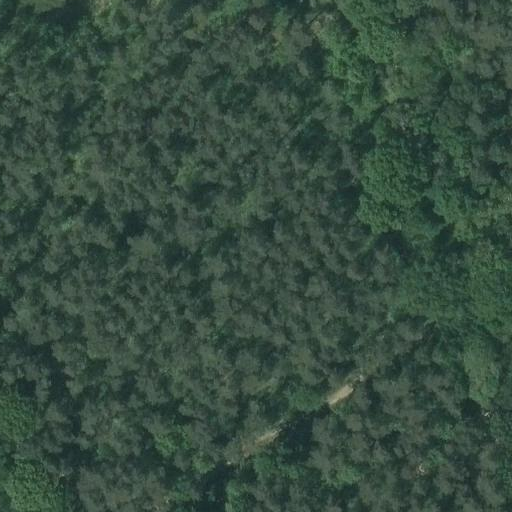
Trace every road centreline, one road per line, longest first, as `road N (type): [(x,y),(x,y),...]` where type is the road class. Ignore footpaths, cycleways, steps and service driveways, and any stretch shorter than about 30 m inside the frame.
road 1 (track): [(511,283),(131,511)]
road 2 (track): [(511,345),(349,0)]
road 3 (track): [(0,423),(95,511)]
